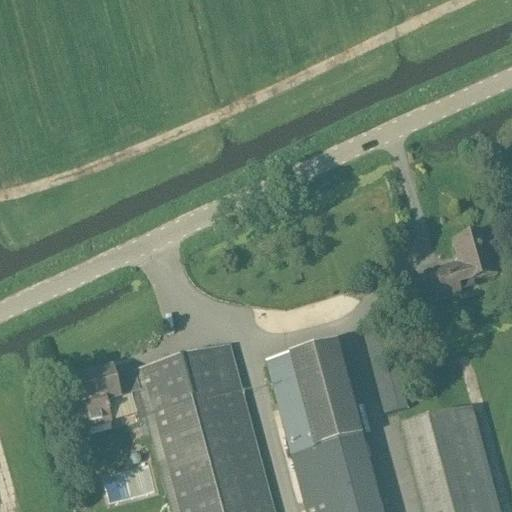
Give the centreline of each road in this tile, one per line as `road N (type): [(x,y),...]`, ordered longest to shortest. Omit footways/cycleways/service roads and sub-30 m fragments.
road 1 (unclassified): [(0,312),(511,77)]
road 2 (track): [(0,194),(167,137),(472,0)]
